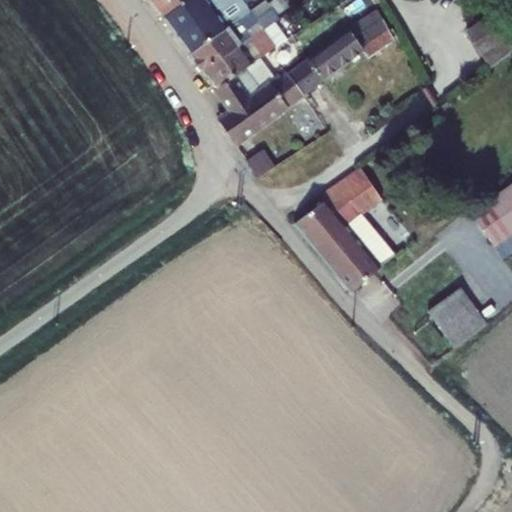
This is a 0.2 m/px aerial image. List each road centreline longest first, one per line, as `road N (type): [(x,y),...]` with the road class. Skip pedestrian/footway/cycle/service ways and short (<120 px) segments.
road 1 (unclassified): [(123,0),(198,109),(211,149),(208,182),(173,223),(0,346)]
road 2 (track): [(213,166),(258,196),(484,436),(488,477),(466,511)]
